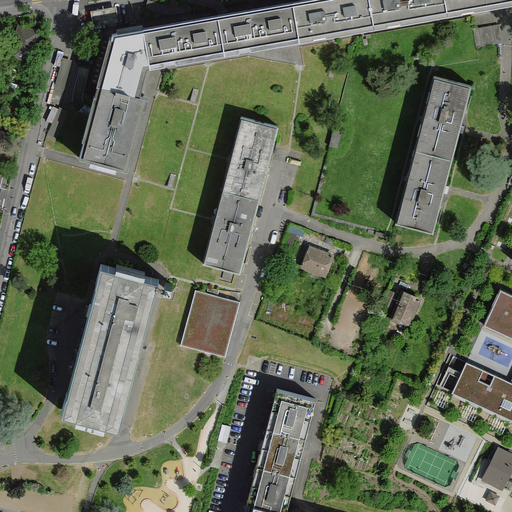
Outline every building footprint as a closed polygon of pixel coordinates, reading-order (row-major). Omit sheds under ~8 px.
[(296,39),(289,0),(251,6),(258,46),(296,39)] [(336,32),(331,0),(289,0),(296,39),(336,32)] [(373,26),(368,0),(331,0),(336,32),(373,26)] [(411,20),(407,0),(368,0),(373,26),(411,20)] [(449,13),(446,0),(407,0),(411,20),(449,13)] [(485,7),(483,0),(446,0),(449,13),(485,7)] [(258,46),(251,6),(212,13),(219,53),(258,46)] [(175,20),(182,59),(219,53),(212,13),(175,20)] [(182,59),(175,20),(137,26),(144,66),(182,59)] [(504,23),(475,27),(478,45),(506,40),(504,23)] [(144,66),(137,26),(107,31),(94,80),(137,90),(144,66)] [(39,32),(19,27),(13,57),(32,61),(36,45),(39,32)] [(44,33),(39,32),(36,45),(41,47),(44,33)] [(473,83),(432,73),(393,222),(433,233),(473,83)] [(137,90),(94,80),(72,157),(127,173),(150,94),(137,90)] [(18,101),(4,98),(0,115),(15,118),(18,101)] [(242,117),(203,262),(239,271),(273,144),(278,126),(242,117)] [(335,256),(310,247),(302,269),(326,278),(335,256)] [(105,258),(66,412),(122,427),(161,273),(105,258)] [(421,299),(402,291),(391,319),(410,327),(421,299)] [(486,326),(511,338),(511,295),(503,291),(486,326)] [(240,303),(195,292),(182,347),(226,358),(240,303)] [(368,301),(359,298),(345,336),(360,341),(372,309),(365,307),(368,301)] [(511,374),(471,356),(455,390),(511,416),(511,374)] [(288,511),(316,399),(277,390),(246,511),(288,511)] [(511,474),(511,454),(499,448),(483,481),(504,491),(511,474)] [(37,480),(40,470),(26,466),(23,476),(37,480)] [(491,490),(488,498),(497,502),(500,493),(491,490)]
